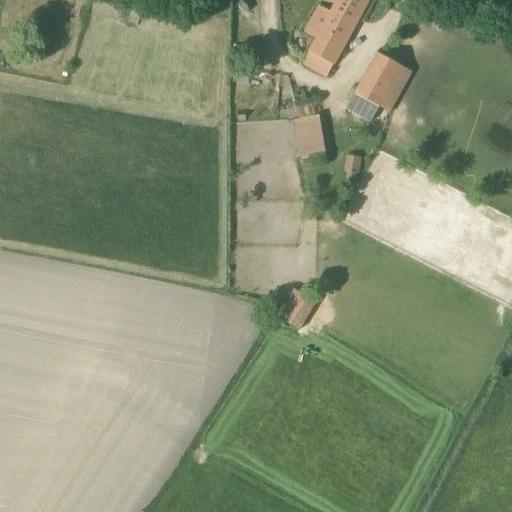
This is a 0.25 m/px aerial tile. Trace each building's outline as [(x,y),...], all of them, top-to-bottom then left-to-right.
[(327,78),(369,0),(337,0),(331,12),(319,6),(305,33),(316,39),(303,65),(327,78)] [(389,113),(412,72),(378,53),(355,94),(346,109),(370,123),(379,107),(389,113)] [(299,116),(320,114),(319,103),(297,106),(299,116)] [(326,156),(319,115),(294,119),(301,160),(326,156)] [(347,154),(344,171),(347,172),(345,180),(356,182),(357,174),(359,174),(363,157),(347,154)] [(304,331),(319,300),(293,287),(278,318),(304,331)]
